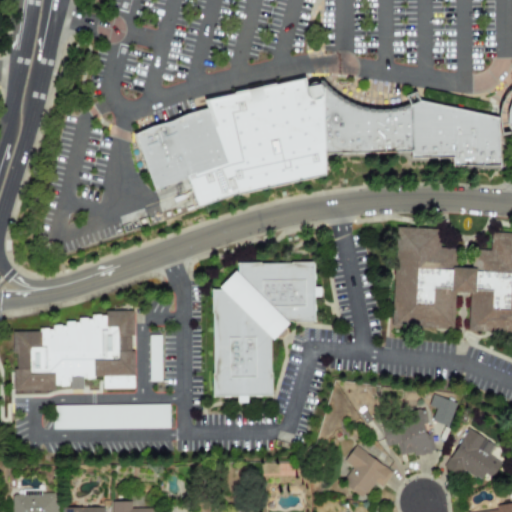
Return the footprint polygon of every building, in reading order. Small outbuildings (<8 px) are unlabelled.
[(188,180),(169,127),(169,126),(210,111),(208,105),(311,82),(314,90),(321,89),(328,156),(329,175),(238,195),(198,207),(188,180)] [(421,105),(501,121),(501,167),(454,168),(454,160),(412,160),(412,154),(328,156),(321,89),(324,92),(333,100),(343,106),(354,111),(366,114),(378,115),(390,115),(401,113),(413,109),(421,105)] [(188,180),(157,192),(137,138),(169,126),(169,127),(188,180)] [(493,234),(511,234),(511,334),(470,332),(472,296),(457,295),(455,331),(393,328),(397,229),(443,231),(442,249),(459,250),(458,270),(473,271),(474,251),(492,252),(493,234)] [(217,290),(234,273),(236,275),(236,265),(315,264),(315,324),(289,325),(272,342),(273,399),(211,399),(210,292),(219,292),(217,290)] [(53,327),(65,327),(65,324),(78,324),(78,321),(91,321),(91,316),(106,316),(106,312),(132,312),(132,378),(96,378),(96,382),(83,382),(83,389),(52,389),(52,394),(12,394),(13,335),(39,335),(39,331),(53,331),(53,327)] [(434,408),(429,420),(446,426),(455,403),(431,394),(426,405),(434,408)] [(51,404),(51,428),(167,429),(167,405),(51,404)] [(383,446),(395,444),(397,457),(432,451),(428,432),(425,433),(421,409),(403,412),(404,419),(379,423),(383,446)] [(443,468),(457,476),(461,469),(487,484),(499,461),(495,458),(501,448),(465,428),(443,468)] [(339,483),(361,498),(372,481),(380,487),(390,471),(352,446),(342,461),(350,467),(339,483)] [(10,511),(55,511),(56,494),(40,494),(40,490),(21,490),(21,494),(10,494),(10,511)] [(110,511),(151,511),(151,508),(129,508),(129,501),(110,501),(110,511)] [(511,511),(511,502),(494,504),(495,510),(472,511),(511,511)]
